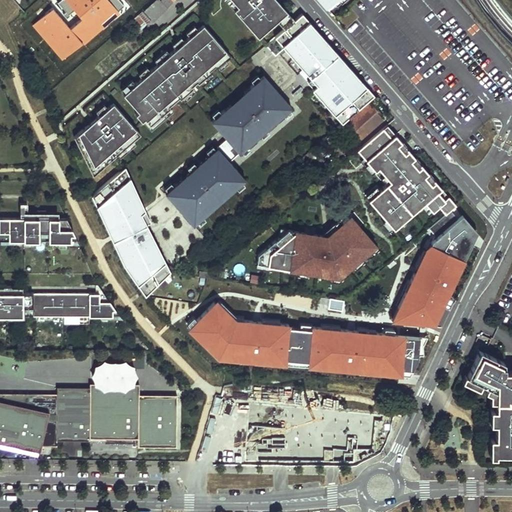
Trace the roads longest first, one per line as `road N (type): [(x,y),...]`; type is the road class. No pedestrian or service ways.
road 1 (residential): [(361,488),(278,502),(0,499)]
road 2 (residential): [(507,225),(306,0)]
road 3 (residential): [(390,469),(507,225)]
